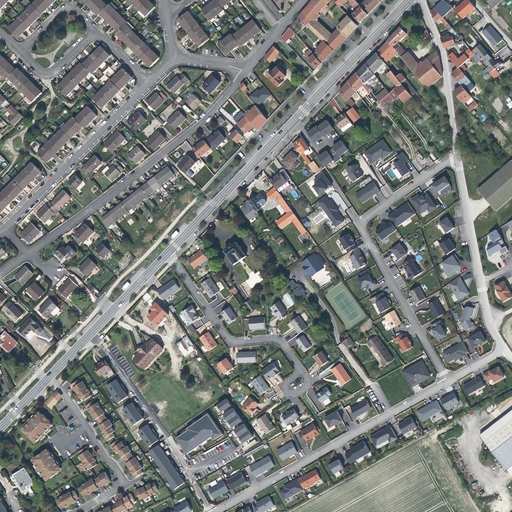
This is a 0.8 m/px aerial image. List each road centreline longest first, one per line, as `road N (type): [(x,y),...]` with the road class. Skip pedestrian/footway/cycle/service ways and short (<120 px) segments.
road 1 (secondary): [(408,0),(167,252)]
road 2 (residential): [(447,382),(362,228),(456,154)]
road 3 (residential): [(28,254),(195,128),(245,71)]
road 4 (residential): [(212,511),(447,382)]
road 5 (residential): [(3,228),(148,83)]
road 6 (residential): [(167,252),(229,341),(276,339),(301,371)]
road 7 (secondary): [(167,252),(47,377)]
road 8 (residential): [(419,0),(441,51),(456,154)]
road 9 (residential): [(456,154),(481,282)]
road 10 (residential): [(85,425),(121,486),(76,511)]
